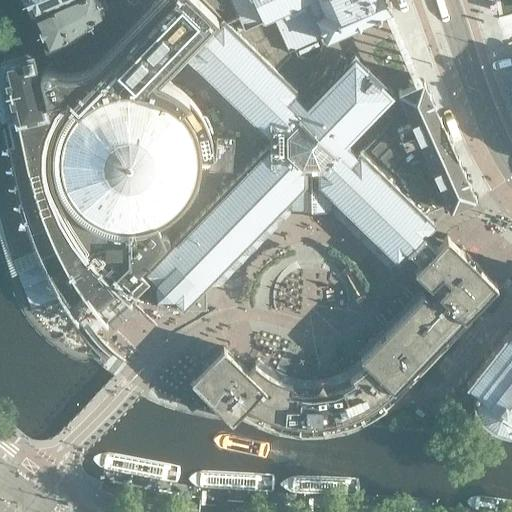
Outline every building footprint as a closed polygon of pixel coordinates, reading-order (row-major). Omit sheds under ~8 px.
[(205,119),(203,115),(199,110),(197,106),(194,102),(191,99),(188,96),(183,91),(177,87),(174,84),(170,82),(165,80),(162,78),(158,77),(217,16),(201,0),(154,0),(98,58),(95,61),(91,63),(88,65),(84,67),(79,68),(76,69),(71,70),(66,70),(62,69),(58,69),(55,68),(52,67),(47,65),(46,65),(45,65),(44,65),(43,65),(42,66),(41,67),(40,68),(39,69),(39,70),(39,71),(35,72),(32,61),(21,54),(20,53),(7,56),(6,51),(0,52),(0,115),(1,118),(7,116),(8,121),(4,122),(3,120),(1,121),(2,125),(0,125),(0,188),(5,208),(14,237),(29,232),(36,247),(37,250),(39,254),(42,261),(45,268),(50,278),(54,285),(55,287),(60,284),(65,292),(70,300),(83,292),(84,293),(85,293),(93,305),(92,305),(95,308),(96,307),(95,306),(99,302),(100,289),(113,291),(116,288),(118,289),(119,288),(118,286),(119,285),(129,295),(147,276),(139,268),(165,241),(157,223),(163,220),(167,218),(170,215),(175,211),(180,207),(183,204),(187,199),(189,195),(191,192),(193,188),(194,186),(196,182),(197,179),(198,177),(198,175),(199,171),(200,167),(200,165),(200,160),(200,156),(213,156),(213,152),(213,147),(212,145),(212,141),(211,136),(210,132),(207,126),(207,123),(205,119)] [(66,34),(102,8),(103,7),(99,0),(46,0),(31,7),(40,27),(43,36),(52,40),(66,34)] [(206,0),(222,16),(223,17),(236,11),(242,26),(257,19),(264,33),(278,27),(288,49),(294,47),(296,52),(307,56),(318,51),(322,40),(320,35),(324,33),(326,37),(363,20),(363,19),(376,14),(376,16),(381,15),(380,12),(387,9),(391,7),(387,0),(206,0)] [(356,152),(345,141),(346,140),(346,139),(350,135),(351,135),(354,132),(353,131),(358,127),(361,124),(366,119),(369,116),(373,111),(374,111),(377,108),(376,108),(381,103),(384,100),(389,95),(393,92),(388,86),(388,87),(381,81),(382,80),(377,76),(373,72),(370,70),(370,69),(366,65),(365,65),(359,59),(359,58),(354,53),(350,58),(346,63),(346,62),(342,66),(343,66),(338,71),(338,70),(335,73),(335,74),(330,78),(327,81),(327,82),(323,86),(322,86),(319,89),(320,90),(315,94),(312,97),(307,102),(305,103),(294,92),(297,89),(274,66),(289,51),(288,49),(278,27),(264,33),(257,19),(242,26),(236,11),(223,17),(222,16),(185,54),(266,133),(269,133),(269,144),(266,144),(167,246),(205,283),(305,182),(304,167),(310,167),(316,166),(316,181),(397,260),(408,249),(414,255),(420,261),(414,268),(422,276),(428,281),(429,279),(430,280),(458,252),(457,251),(460,247),(454,241),(447,234),(436,245),(429,239),(423,233),(434,222),(426,214),(429,211),(448,203),(405,107),(362,151),(359,149),(356,152)] [(475,195),(423,79),(422,79),(420,80),(419,79),(398,89),(397,90),(405,107),(448,203),(450,207),(451,207),(453,206),(454,206),(472,198),(474,197),(475,196),(474,195),(475,195)] [(465,315),(497,283),(500,279),(485,264),(483,260),(481,257),(479,255),(477,253),(474,250),(472,249),(470,247),(466,245),(462,249),(460,247),(457,251),(458,252),(430,280),(429,279),(428,281),(438,291),(431,299),(423,292),(409,306),(448,344),(471,320),(465,315)] [(205,283),(167,246),(144,269),(156,280),(156,281),(157,304),(157,307),(205,307),(205,283)] [(399,394),(448,344),(409,306),(360,356),(367,363),(399,394)] [(511,325),(467,383),(473,388),(472,389),(472,390),(472,393),(473,395),(473,396),(473,399),(474,402),(475,404),(477,408),(479,412),(481,415),(484,418),(487,421),(491,424),(494,425),(497,426),(501,428),(505,429),(509,429),(511,429),(511,325)] [(234,405),(265,373),(253,364),(248,370),(223,346),(191,380),(224,412),(225,413),(231,419),(240,410),(238,409),(234,405)] [(386,406),(398,395),(399,394),(367,363),(352,375),(350,376),(332,384),(321,386),(311,387),(291,385),(289,384),(272,378),(270,376),(265,373),(234,405),(238,409),(240,410),(242,412),(256,420),(262,422),(277,427),(282,429),(298,431),(303,432),(320,431),(326,431),(341,428),(347,426),(361,421),(366,418),(381,410),(386,406)] [(243,511),(244,510),(244,504),(220,503),(219,511),(243,511)]
